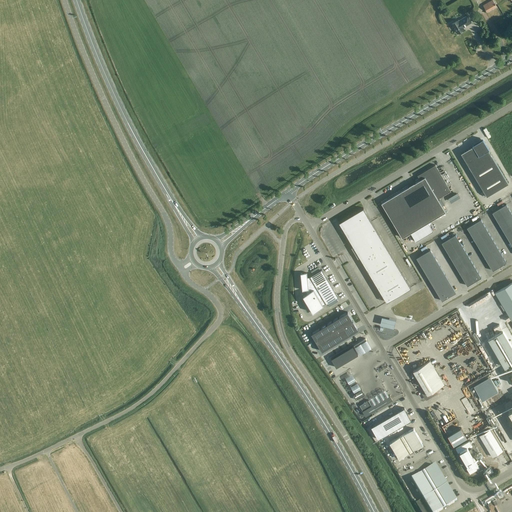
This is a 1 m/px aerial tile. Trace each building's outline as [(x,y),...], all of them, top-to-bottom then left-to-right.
[(491,0),(483,5),(487,12),(496,6),(492,0),(491,0)] [(458,20),(451,24),(454,29),(454,30),(455,32),(457,33),(464,29),(463,28),(471,23),(467,16),(459,21),(458,20)] [(508,183),(482,140),(461,153),(486,196),(508,183)] [(420,180),(381,203),(402,238),(445,212),(438,199),(451,191),(435,165),(417,175),(420,180)] [(511,214),(506,204),(492,212),(511,245),(511,214)] [(363,208),(353,214),(355,217),(344,224),(352,238),(349,240),(353,246),(351,247),(352,248),(353,247),(359,256),(357,257),(358,258),(360,257),(386,302),(411,288),(363,208)] [(467,227),(492,271),(506,262),(481,219),(467,227)] [(467,286),(481,277),(455,234),(441,243),(467,286)] [(456,293),(430,249),(416,258),(442,301),(456,293)] [(326,304),(338,297),(322,270),(310,276),(310,277),(307,278),(307,273),(301,273),(302,290),(305,290),(305,291),(305,293),(306,294),(303,296),(313,312),(323,306),(323,305),(326,303),(326,304)] [(511,321),(511,298),(505,287),(495,293),(511,321)] [(311,333),(322,351),(358,330),(347,312),(311,333)] [(389,312),(387,321),(401,324),(403,315),(389,312)] [(511,346),(494,316),(480,324),(504,367),(511,362),(511,346)] [(365,338),(354,345),(355,347),(366,341),(367,341),(365,338)] [(353,346),(331,359),(336,367),(358,355),(353,346)] [(424,390),(422,391),(422,393),(425,399),(427,399),(436,394),(436,393),(435,390),(444,384),(430,361),(413,371),(424,390)] [(474,386),(482,400),(498,390),(490,376),(474,386)] [(352,394),(356,400),(365,395),(361,389),(352,394)] [(371,406),(388,396),(385,390),(368,400),(371,406)] [(368,400),(360,405),(363,411),(362,411),(365,416),(392,401),(389,395),(388,396),(371,406),(368,400)] [(404,408),(371,427),(378,439),(411,420),(404,408)] [(413,428),(401,435),(411,452),(422,445),(422,443),(413,428)] [(461,428),(448,436),(453,445),(466,437),(461,428)] [(479,435),(492,457),(503,451),(490,429),(479,435)] [(401,435),(389,442),(398,457),(401,458),(411,452),(401,435)] [(412,480),(423,499),(447,485),(436,466),(434,465),(413,478),(412,480)] [(423,499),(416,503),(420,511),(438,511),(455,502),(456,500),(447,485),(423,499)]
